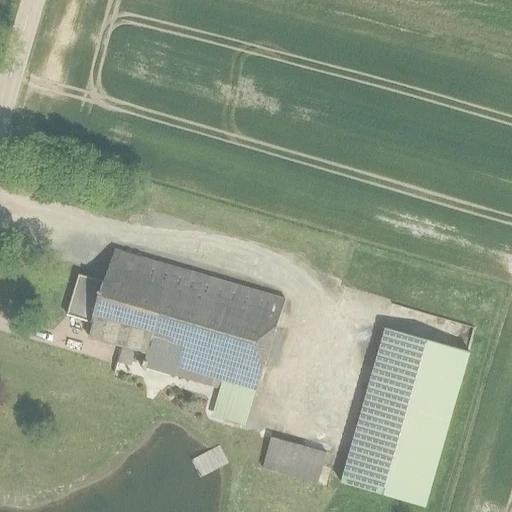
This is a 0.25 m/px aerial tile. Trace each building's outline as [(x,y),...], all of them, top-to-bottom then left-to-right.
[(284,296),(116,246),(106,280),(94,320),(90,333),(150,350),(149,357),(226,379),(257,389),(284,296)] [(106,280),(82,273),(70,313),(94,320),(106,280)] [(473,354),(389,329),(345,478),(429,503),(473,354)] [(226,379),(216,413),(247,422),(257,389),(226,379)] [(246,427),(239,451),(268,459),(275,435),(246,427)] [(328,451),(275,435),(268,459),(266,466),(319,481),(328,451)]
